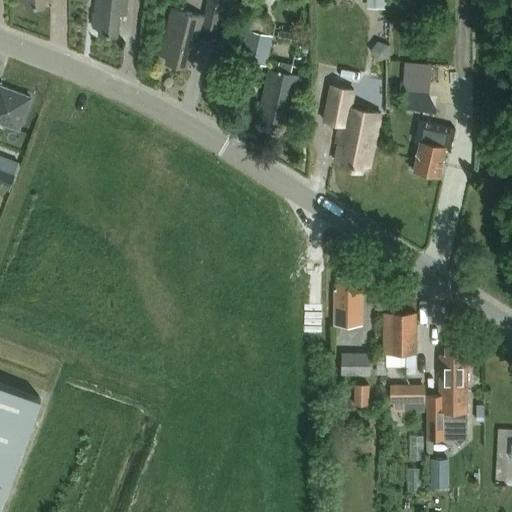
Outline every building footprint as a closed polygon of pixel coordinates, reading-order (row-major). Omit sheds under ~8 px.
[(96,0),(94,27),(100,28),(99,34),(118,36),(120,13),(126,14),(127,0),(96,0)] [(169,56),(167,62),(186,67),(187,61),(193,62),(202,26),(218,30),(225,0),(208,0),(205,16),(173,8),(162,54),(169,56)] [(326,53),(348,54),(349,12),(327,11),(326,53)] [(267,62),(273,35),(264,33),(266,23),(254,20),(252,30),(248,29),(242,57),(267,62)] [(290,115),(290,113),(299,75),(269,68),(260,110),(266,112),(265,116),(283,120),(284,114),(290,115)] [(0,119),(19,127),(25,113),(32,94),(0,82),(0,119)] [(370,166),(380,113),(381,112),(351,106),(354,89),(332,84),(325,120),(340,123),(336,142),(339,143),(336,160),(343,161),(342,167),(362,171),(363,164),(370,166)] [(438,96),(427,94),(409,91),(406,109),(435,113),(438,96)] [(420,120),(416,138),(420,139),(446,145),(450,146),(454,128),(420,120)] [(420,139),(414,170),(439,175),(446,145),(420,139)] [(0,167),(0,187),(8,190),(15,173),(0,167)] [(361,322),(361,282),(357,282),(357,275),(340,275),(340,289),(336,289),(335,322),(361,322)] [(384,312),(384,352),(386,352),(406,352),(416,352),(416,312),(384,312)] [(441,352),(441,392),(427,391),(427,434),(444,435),(444,410),(467,410),(468,352),(464,352),(464,345),(446,345),(446,352),(441,352)] [(341,351),(341,373),(352,373),(370,373),(370,351),(341,351)] [(0,382),(0,505),(40,398),(0,382)] [(422,402),(422,383),(394,384),(395,402),(404,401),(404,410),(420,410),(420,402),(422,402)] [(369,405),(369,384),(354,384),(354,405),(369,405)] [(444,410),(444,435),(467,435),(467,410),(444,410)] [(448,470),(448,458),(431,458),(431,486),(440,486),(445,486),(449,486),(449,477),(448,470)]
